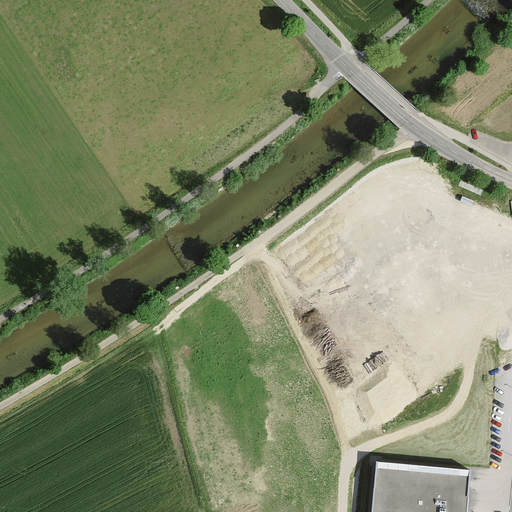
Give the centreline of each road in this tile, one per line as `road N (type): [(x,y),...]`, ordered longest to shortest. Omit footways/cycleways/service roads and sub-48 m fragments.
road 1 (track): [(424,0),(228,169),(0,316)]
road 2 (track): [(0,405),(117,341),(412,126)]
road 3 (tertiary): [(282,0),(412,126),(511,181)]
